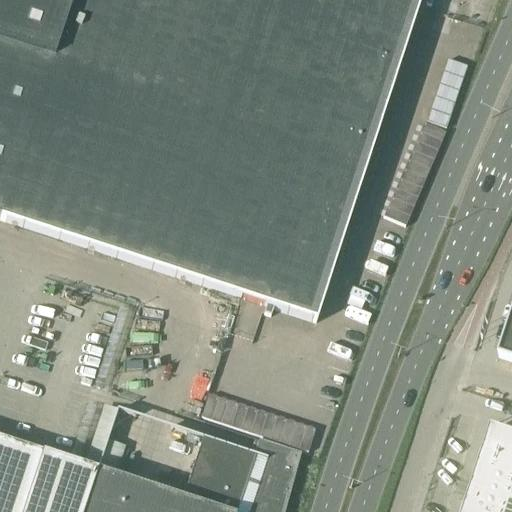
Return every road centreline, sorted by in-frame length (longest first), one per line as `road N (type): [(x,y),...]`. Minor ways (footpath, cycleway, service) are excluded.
road 1 (primary): [(511,29),(324,511)]
road 2 (primary): [(360,511),(511,148)]
road 3 (unknown): [(0,240),(184,307),(179,367),(166,402)]
road 4 (unclassified): [(398,511),(457,349)]
